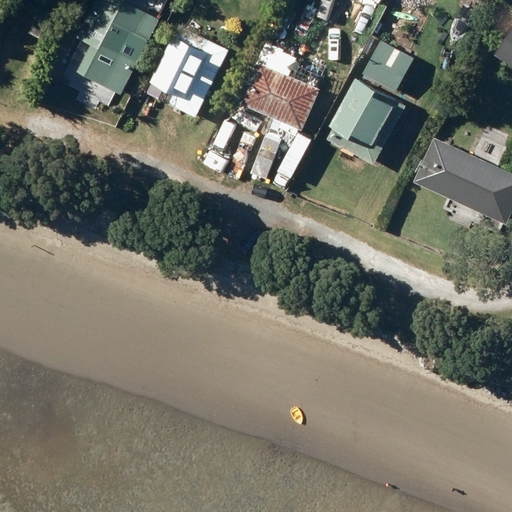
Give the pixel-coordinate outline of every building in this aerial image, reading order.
[(98,0),(79,38),(93,45),(78,74),(123,97),(140,63),(137,61),(146,43),(149,44),(161,20),(120,0),(98,0)] [(278,25),(290,31),(299,14),(293,10),(295,6),(290,3),(278,25)] [(43,7),(29,34),(51,45),(65,18),(43,7)] [(166,91),(160,100),(196,119),(230,53),(180,27),(151,83),(166,91)] [(511,34),(497,58),(511,68),(511,34)] [(362,74),(392,91),(402,72),(390,66),(393,61),(375,51),(362,74)] [(245,105),(303,133),(322,93),(258,62),(247,86),(253,89),(245,105)] [(333,129),(327,140),(375,167),(408,108),(357,80),(330,128),(333,129)] [(258,139),(222,120),(212,138),(248,158),(258,139)] [(416,185),(508,227),(511,218),(511,173),(437,139),(416,185)]
